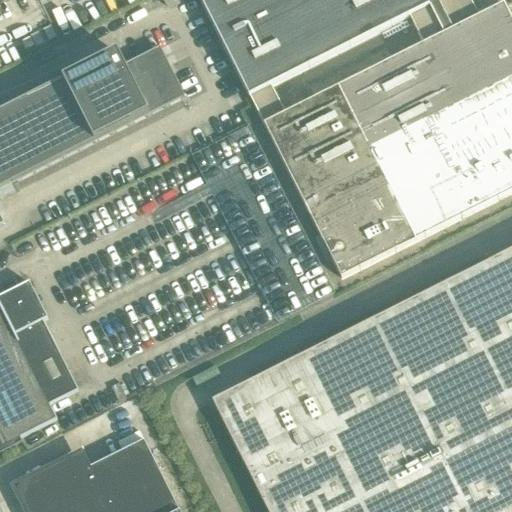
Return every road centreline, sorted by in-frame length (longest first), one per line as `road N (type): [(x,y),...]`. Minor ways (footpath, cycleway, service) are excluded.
road 1 (unknown): [(0,246),(26,234),(38,207),(200,120),(209,92),(193,59),(147,15),(129,14),(0,74)]
road 2 (unknown): [(511,243),(205,392),(188,408),(186,439),(225,511)]
road 3 (unknown): [(0,288),(167,211)]
